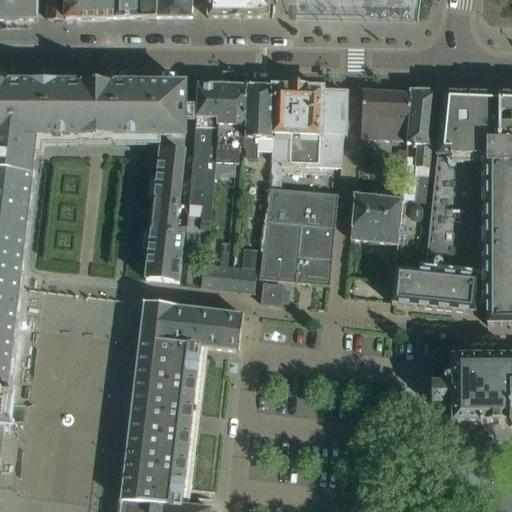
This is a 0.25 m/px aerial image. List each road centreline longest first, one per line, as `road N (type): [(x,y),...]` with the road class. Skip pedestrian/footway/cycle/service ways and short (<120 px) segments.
road 1 (tertiary): [(197,59),(455,62)]
road 2 (tertiary): [(38,57),(197,59)]
